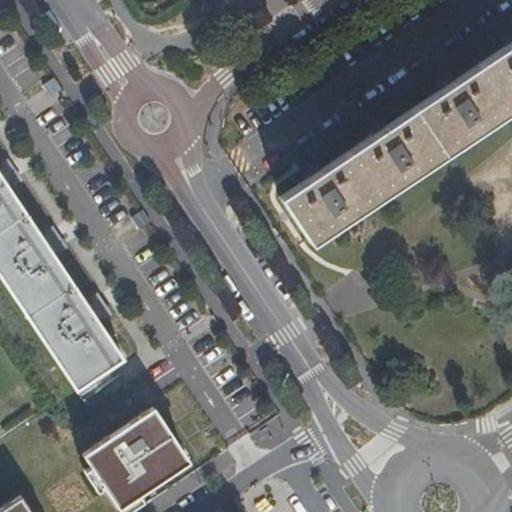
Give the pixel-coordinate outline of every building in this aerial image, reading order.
[(511,33),(500,43),(505,48),(511,43),(511,33)] [(511,43),(505,48),(452,84),(438,92),(385,128),(371,137),(317,173),(304,181),(279,199),(309,244),(456,147),(511,110),(511,43)] [(434,86),(438,92),(452,84),(447,77),(434,86)] [(367,131),(371,137),(385,128),(381,121),(367,131)] [(301,174),(304,181),(317,173),(313,167),(301,174)] [(1,170),(0,170),(0,180),(4,186),(10,182),(1,170)] [(0,279),(2,283),(73,391),(119,359),(94,321),(85,308),(49,254),(46,250),(40,241),(4,186),(0,180),(0,279)] [(150,222),(143,210),(131,217),(139,229),(150,222)] [(46,237),(40,241),(46,250),(49,254),(55,249),(46,237)] [(91,304),(85,308),(94,321),(99,316),(91,304)] [(116,508),(188,462),(152,407),(81,454),(116,508)] [(0,507),(0,511),(32,511),(21,494),(0,507)]
